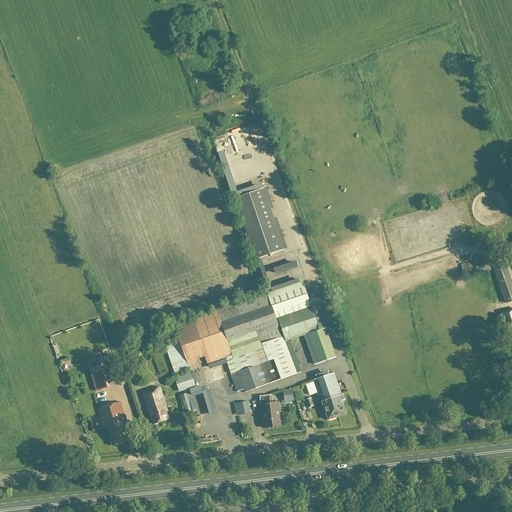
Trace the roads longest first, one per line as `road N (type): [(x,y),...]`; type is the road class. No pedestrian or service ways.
road 1 (unclassified): [(0,484),(511,424)]
road 2 (primary): [(4,511),(511,451)]
road 3 (unclassified): [(224,511),(511,477)]
